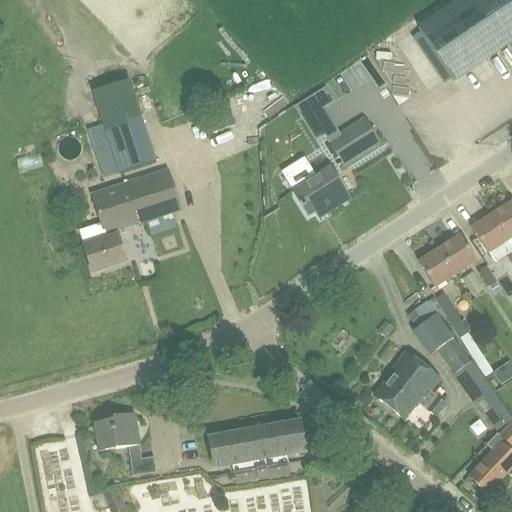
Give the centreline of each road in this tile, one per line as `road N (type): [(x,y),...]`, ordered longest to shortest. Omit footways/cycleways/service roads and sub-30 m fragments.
road 1 (residential): [(243,326),(511,152)]
road 2 (residential): [(448,511),(311,396),(243,326)]
road 3 (residential): [(0,411),(136,373),(243,326)]
